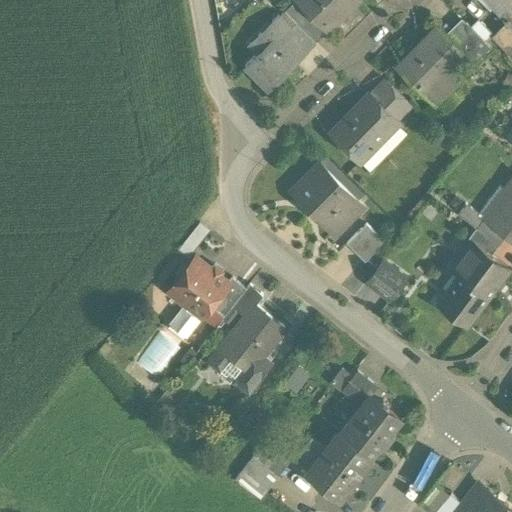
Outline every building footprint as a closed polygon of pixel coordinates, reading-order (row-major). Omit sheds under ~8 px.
[(358,0),(295,0),(296,1),(327,32),(359,0),(358,0)] [(511,0),(486,0),(503,17),(504,16),(508,20),(509,20),(511,22),(511,0)] [(327,32),(296,1),(284,12),(296,24),(315,43),(327,32)] [(268,48),(261,55),(259,53),(256,55),(244,67),(268,90),(306,52),(287,33),(291,29),(278,16),(257,36),(268,48)] [(511,22),(509,20),(508,20),(491,37),(511,57),(511,22)] [(492,50),(466,23),(450,39),(463,52),(462,54),(475,67),(492,50)] [(315,43),(296,24),(291,29),(287,33),(306,52),(315,43)] [(436,25),(403,59),(394,68),(414,87),(433,106),(459,81),(447,69),(462,54),(463,52),(450,39),(436,25)] [(247,46),(256,55),(259,53),(261,55),(268,48),(257,36),(247,46)] [(410,105),(385,81),(370,96),(392,119),(392,120),(393,122),(410,105)] [(368,95),(330,133),(359,162),(385,135),(381,131),(392,120),(392,119),(370,96),(368,95)] [(361,207),(317,164),(292,190),(307,204),(308,203),(337,232),(361,207)] [(511,177),(483,216),(482,218),(505,235),(511,239),(511,177)] [(483,216),(465,203),(457,214),(475,228),(482,218),(483,216)] [(505,235),(482,218),(475,228),(498,245),(505,235)] [(185,246),(195,253),(211,233),(202,225),(185,246)] [(383,242),(366,225),(346,244),(364,263),(367,260),(383,242)] [(498,245),(475,228),(468,238),(472,241),(473,240),(491,254),(498,245)] [(467,280),(454,298),(446,291),(437,303),(467,326),(494,288),(492,286),(507,266),(491,254),(473,240),(472,241),(451,269),(467,280)] [(226,281),(195,256),(187,266),(186,265),(180,265),(176,270),(177,276),(178,278),(167,292),(200,317),(209,306),(228,282),(226,281)] [(391,268),(382,261),(376,269),(366,282),(389,300),(405,279),(391,268)] [(246,289),(230,276),(226,281),(228,282),(209,306),(223,317),(246,289)] [(223,317),(223,318),(234,327),(253,303),(255,304),(262,295),(249,284),(246,289),(223,317)] [(255,304),(253,303),(234,327),(219,347),(243,365),(258,378),(271,362),(263,356),(285,327),(255,304)] [(243,365),(219,347),(208,361),(231,379),(243,365)] [(243,365),(231,379),(247,392),(258,378),(243,365)] [(297,390),(308,371),(297,365),(286,384),(297,390)] [(377,386),(356,370),(341,388),(361,404),(370,393),(371,394),(377,386)] [(383,398),(377,399),(371,394),(370,393),(361,404),(355,412),(388,438),(392,433),(393,425),(400,417),(388,408),(388,402),(383,398)] [(388,438),(355,412),(340,431),(370,454),(376,446),(384,443),(388,438)] [(326,448),(306,473),(339,500),(373,457),(370,454),(340,431),(326,448)] [(267,438),(235,479),(261,497),(292,458),(267,438)] [(297,467),(306,473),(326,448),(318,441),(297,467)] [(449,495),(435,483),(422,500),(436,511),(449,495)] [(489,490),(480,483),(456,511),(511,511),(511,507),(489,490)] [(449,495),(436,511),(437,511),(449,511),(459,501),(450,494),(449,495)]
